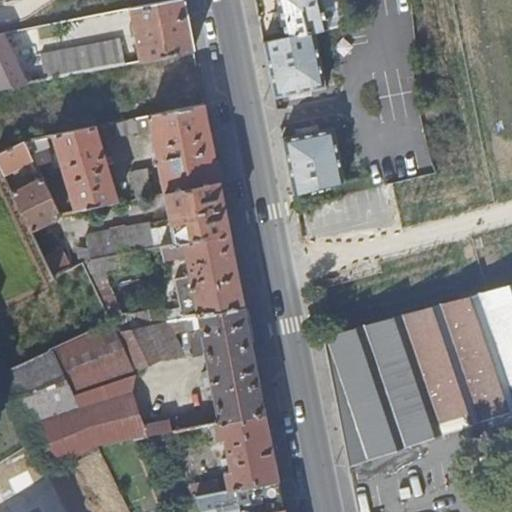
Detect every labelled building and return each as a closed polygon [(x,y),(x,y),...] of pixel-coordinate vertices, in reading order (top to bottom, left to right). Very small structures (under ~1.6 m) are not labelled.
[(193,52),(183,0),(133,9),(137,28),(132,29),(133,39),(138,37),(143,61),(154,59),(193,52)] [(314,33),(356,26),(344,15),(326,19),(321,0),(275,0),(285,39),(314,33)] [(4,33),(0,33),(0,87),(27,82),(4,33)] [(325,89),(314,33),(285,39),(263,45),(274,100),(325,89)] [(114,67),(126,64),(127,64),(123,40),(110,42),(114,67)] [(46,79),(114,67),(110,42),(42,55),(46,79)] [(219,182),(204,106),(164,114),(113,123),(116,135),(136,132),(138,136),(152,133),(164,194),(219,182)] [(52,136),(74,213),(118,204),(95,127),(52,136)] [(282,139),(293,195),(344,183),(334,129),(282,139)] [(0,169),(3,176),(32,159),(24,141),(22,142),(0,153),(0,169)] [(134,200),(153,196),(147,170),(130,173),(134,200)] [(11,193),(31,232),(59,216),(41,177),(11,193)] [(230,234),(219,182),(164,194),(175,244),(230,234)] [(118,257),(155,249),(150,225),(127,230),(126,226),(111,229),(112,233),(86,238),(91,262),(118,257)] [(244,308),(230,234),(175,244),(165,247),(168,260),(186,257),(190,278),(176,281),(184,320),(198,317),(244,308)] [(53,277),(70,269),(60,251),(44,258),(53,277)] [(82,264),(89,277),(121,270),(118,257),(91,262),(82,264)] [(511,287),(320,337),(346,465),(511,411),(511,287)] [(111,324),(166,323),(164,310),(129,317),(129,315),(122,315),(109,289),(96,292),(111,324)] [(265,414),(244,308),(198,317),(201,333),(190,335),(194,359),(206,357),(208,370),(203,374),(206,389),(212,388),(217,412),(218,423),(265,414)] [(218,423),(217,412),(144,425),(131,395),(135,373),(159,362),(176,358),(159,325),(116,333),(111,324),(0,375),(0,380),(31,443),(46,472),(99,447),(164,434),(216,424),(218,423)] [(279,481),(265,414),(218,423),(216,424),(219,442),(224,441),(228,459),(222,460),(224,467),(229,466),(231,472),(226,473),(230,491),(279,481)] [(278,511),(285,511),(279,481),(230,491),(210,495),(195,499),(201,511),(278,511)] [(195,499),(210,495),(207,483),(190,487),(195,499)]
